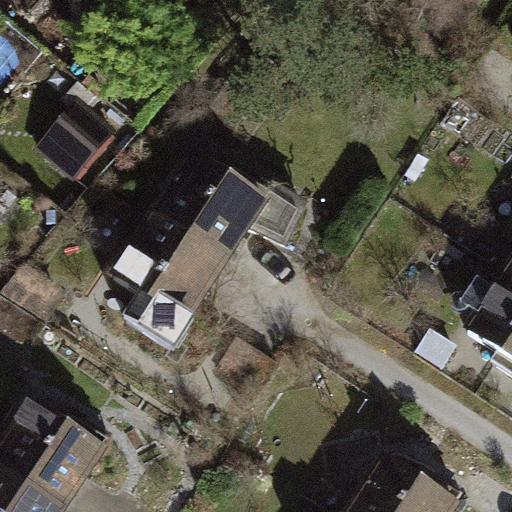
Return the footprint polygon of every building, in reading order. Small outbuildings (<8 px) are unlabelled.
[(276,84),(250,65),(210,117),(236,136),(276,84)] [(130,141),(90,104),(42,158),(82,194),(130,141)] [(169,179),(147,214),(247,278),(268,245),(299,264),(324,226),(239,171),(231,183),(199,162),(183,187),(169,179)] [(138,256),(121,282),(159,307),(141,335),(190,366),(247,278),(147,214),(125,248),(138,256)] [(0,290),(0,297),(47,330),(67,301),(17,266),(0,290)] [(496,316),(479,343),(511,364),(511,278),(504,274),(482,308),(496,316)] [(0,345),(24,363),(47,330),(0,297),(0,345)] [(4,428),(0,434),(0,474),(58,511),(90,511),(120,466),(34,411),(17,436),(4,428)] [(360,487),(344,511),(454,511),(390,470),(373,495),(360,487)] [(0,511),(58,511),(0,474),(0,511)]
